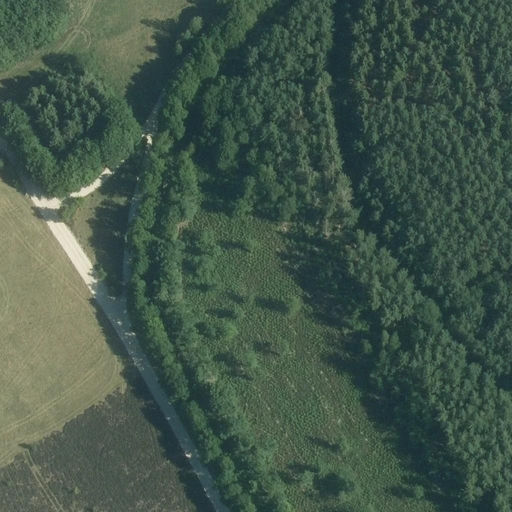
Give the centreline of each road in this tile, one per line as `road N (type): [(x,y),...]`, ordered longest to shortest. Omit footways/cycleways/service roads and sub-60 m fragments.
road 1 (track): [(222,511),(128,338),(0,135)]
road 2 (track): [(241,0),(194,50),(111,169),(47,211)]
road 3 (track): [(128,338),(129,245),(152,117)]
